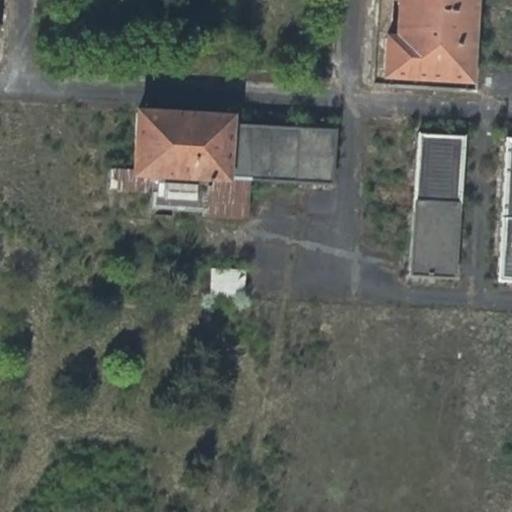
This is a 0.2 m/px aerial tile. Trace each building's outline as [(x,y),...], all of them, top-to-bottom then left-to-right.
[(396,0),(391,90),(475,95),(481,0),(396,0)] [(227,103),(129,98),(125,166),(154,168),(202,171),(223,172),(226,119),(227,103)] [(333,125),(226,119),(223,172),(247,173),(330,178),(333,125)] [(407,274),(454,277),(462,131),(415,128),(407,274)] [(494,279),(511,280),(511,132),(502,132),(494,279)] [(105,187),(149,189),(153,189),(154,168),(125,166),(106,165),(105,187)] [(148,208),(200,211),(202,171),(154,168),(153,189),(149,189),(148,208)] [(245,213),(247,173),(223,172),(202,171),(200,211),(245,213)]
